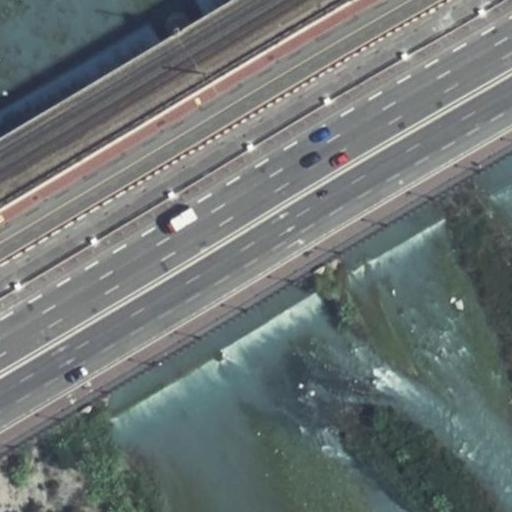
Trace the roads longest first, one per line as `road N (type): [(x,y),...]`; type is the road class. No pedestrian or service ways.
road 1 (primary): [(511,33),(0,344)]
road 2 (primary): [(0,396),(511,86)]
road 3 (primary): [(0,252),(422,0)]
